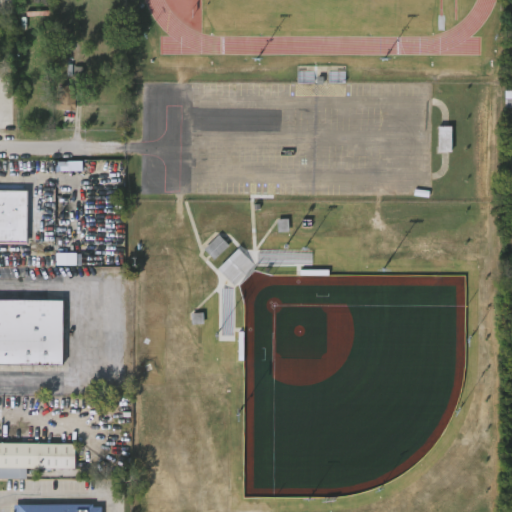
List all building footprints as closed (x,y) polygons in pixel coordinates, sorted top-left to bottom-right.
[(73,86),(73,90),(81,90),(80,102),(72,102),(72,110),(54,110),(54,100),(57,100),(57,86),(73,86)] [(440,153),(435,153),(435,126),(449,126),(449,153),(440,153)] [(26,244),(0,243),(0,191),(26,191),(26,244)] [(229,245),(218,235),(203,249),(214,260),(229,245)] [(81,254),(56,254),(55,265),(81,266),(81,254)] [(62,366),(0,365),(0,300),(63,301),(62,366)] [(0,442),(74,444),(74,470),(33,469),(33,472),(28,472),(28,469),(26,468),(26,479),(0,479),(0,442)]
